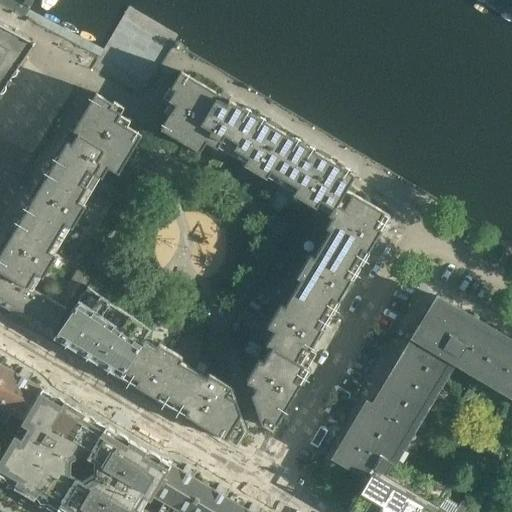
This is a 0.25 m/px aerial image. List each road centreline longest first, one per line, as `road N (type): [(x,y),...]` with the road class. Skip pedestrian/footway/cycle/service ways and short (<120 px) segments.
road 1 (residential): [(263,487),(422,227)]
road 2 (residential): [(263,487),(0,334)]
